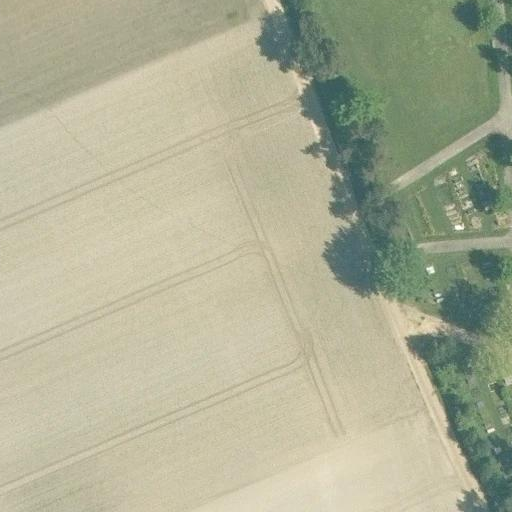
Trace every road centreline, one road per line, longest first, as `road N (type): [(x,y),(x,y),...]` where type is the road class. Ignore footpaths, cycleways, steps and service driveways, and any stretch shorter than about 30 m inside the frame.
road 1 (track): [(390,309),(269,0)]
road 2 (track): [(479,511),(390,309)]
